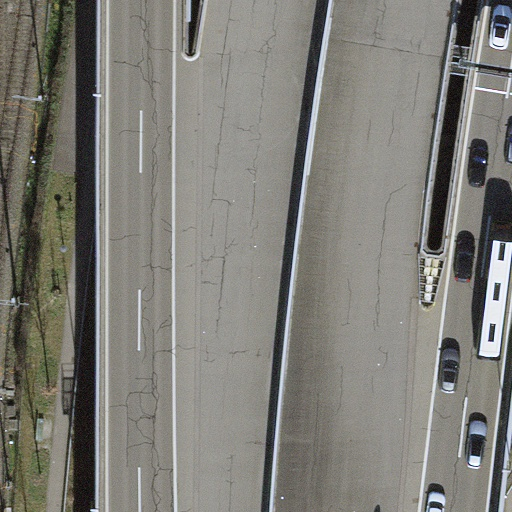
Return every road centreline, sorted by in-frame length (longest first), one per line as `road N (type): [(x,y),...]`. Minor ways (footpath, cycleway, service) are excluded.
road 1 (motorway): [(143,0),(143,511)]
road 2 (motorway): [(451,511),(511,48)]
